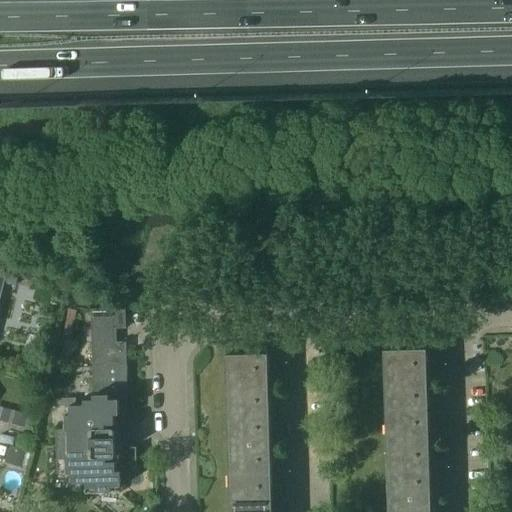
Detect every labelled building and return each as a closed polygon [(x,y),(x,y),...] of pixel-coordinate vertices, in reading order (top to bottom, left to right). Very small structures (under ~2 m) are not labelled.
[(19,272),(0,267),(0,280),(15,285),(19,272)] [(125,309),(117,309),(91,309),(92,335),(112,334),(112,329),(126,329),(125,309)] [(126,342),(112,342),(112,334),(92,335),(93,400),(83,400),(83,406),(68,406),(69,417),(64,417),(64,430),(55,430),(56,460),(65,460),(66,474),(71,474),(71,484),(86,483),(86,487),(95,487),(95,491),(111,491),(111,486),(120,486),(120,468),(137,468),(137,447),(129,448),(126,342)] [(427,384),(426,350),(384,351),(385,386),(427,384)] [(268,383),(268,355),(226,356),(227,385),(268,383)] [(0,409),(5,411),(12,385),(0,381),(0,409)] [(269,415),(268,383),(227,385),(227,416),(269,415)] [(428,413),(427,384),(385,386),(386,414),(428,413)] [(429,441),(428,413),(386,414),(387,443),(429,441)] [(270,443),(269,415),(227,416),(228,444),(270,443)] [(430,468),(429,441),(387,443),(388,470),(430,468)] [(271,476),(270,443),(228,444),(229,477),(271,476)] [(431,500),(430,468),(388,470),(389,501),(431,500)] [(272,505),(271,476),(229,477),(230,506),(272,505)] [(430,511),(431,500),(389,501),(388,511),(430,511)]
